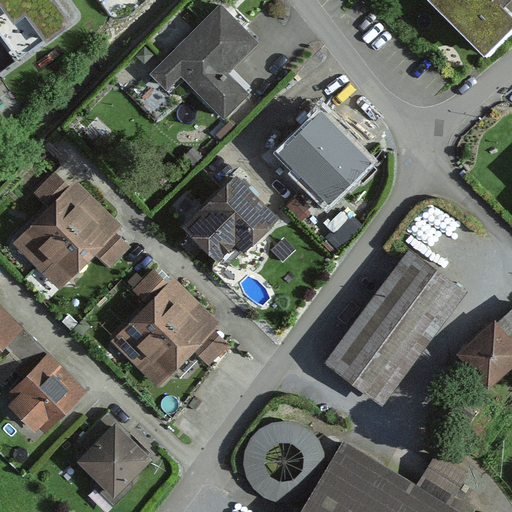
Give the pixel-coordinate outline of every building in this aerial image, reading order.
[(79,23),(63,0),(0,0),(0,32),(23,63),(79,23)] [(435,0),(490,52),(511,29),(511,10),(506,6),(511,0),(435,0)] [(263,44),(224,6),(160,72),(180,91),(192,79),(233,118),(257,93),(236,72),(263,44)] [(376,161),(324,111),(282,154),(333,204),(376,161)] [(18,240),(40,260),(92,206),(55,170),(36,190),(52,205),(18,240)] [(275,211),(236,173),(189,220),(219,249),(234,234),(243,243),(275,211)] [(127,239),(92,206),(40,260),(62,281),(94,248),(107,260),(127,239)] [(471,294),(415,253),(332,366),(388,406),(471,294)] [(137,357),(188,304),(153,271),(137,288),(151,301),(116,338),(137,357)] [(0,342),(19,323),(0,304),(0,342)] [(188,304),(137,357),(159,378),(192,342),(209,358),(226,340),(188,304)] [(511,371),(511,313),(466,357),(494,388),(511,371)] [(88,392),(51,356),(12,395),(49,431),(88,392)] [(236,451),(267,498),(325,461),(294,414),(236,451)] [(158,460),(122,423),(85,460),(121,496),(158,460)] [(420,490),(351,448),(311,511),(454,511),(451,510),(471,478),(440,458),(420,490)]
